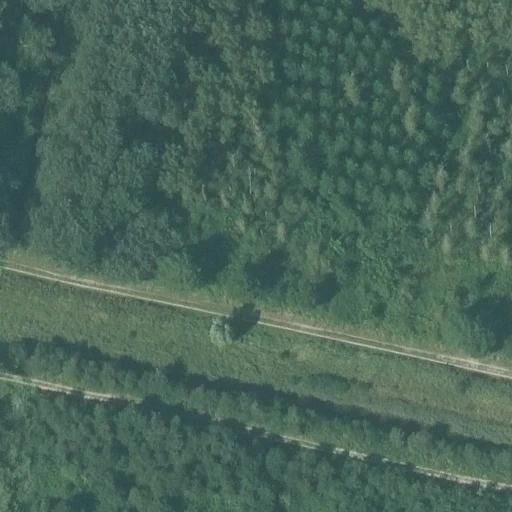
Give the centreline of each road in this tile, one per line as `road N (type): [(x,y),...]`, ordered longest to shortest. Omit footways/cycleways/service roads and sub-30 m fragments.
road 1 (track): [(0,377),(511,490)]
road 2 (track): [(0,264),(511,376)]
